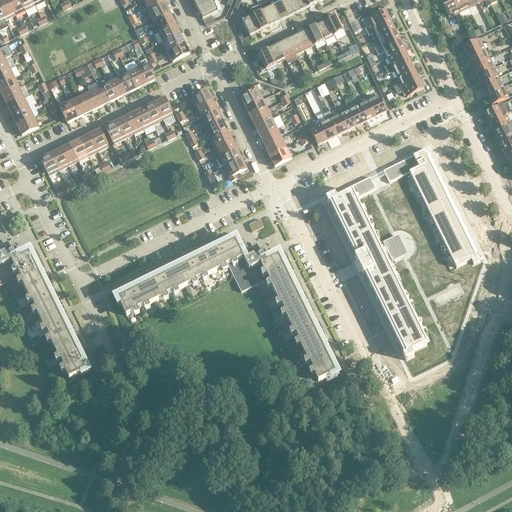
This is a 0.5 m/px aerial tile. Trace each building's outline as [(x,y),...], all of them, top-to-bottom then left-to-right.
[(15,17),(7,0),(6,0),(0,3),(0,10),(6,22),(15,17)] [(25,12),(19,0),(7,0),(15,17),(25,12)] [(35,7),(31,0),(19,0),(25,12),(35,7)] [(165,6),(162,0),(152,0),(143,4),(148,14),(165,6)] [(213,3),(211,0),(193,0),(193,1),(197,10),(213,3)] [(298,13),(291,0),(285,0),(281,2),(288,18),(298,13)] [(308,8),(303,0),(291,0),(298,13),(308,8)] [(317,4),(315,0),(303,0),(308,8),(317,4)] [(459,14),(451,0),(444,0),(440,2),(449,19),(459,14)] [(468,9),(463,0),(451,0),(459,14),(468,9)] [(478,5),(475,0),(463,0),(468,9),(478,5)] [(288,18),(281,2),(271,7),(279,23),(288,18)] [(218,13),(213,3),(197,10),(202,20),(210,16),(218,13)] [(170,15),(165,6),(148,14),(153,24),(170,15)] [(249,11),(252,17),(259,32),(269,27),(261,12),(259,7),(249,11)] [(279,23),(271,7),(261,12),(269,27),(279,23)] [(355,21),(350,10),(343,13),(349,24),(355,21)] [(368,20),(373,30),(390,22),(385,12),(368,20)] [(502,14),(497,17),(497,18),(501,26),(506,23),(502,14)] [(175,25),(170,15),(153,24),(158,33),(175,25)] [(210,16),(202,20),(206,27),(214,23),(210,16)] [(259,32),(252,17),(242,22),(249,37),(259,32)] [(336,17),(326,21),(334,37),(344,32),(341,25),(336,17)] [(334,37),(326,21),(317,26),(324,42),(334,37)] [(357,21),(350,25),(354,34),(361,31),(357,21)] [(395,31),(390,22),(373,30),(378,40),(395,31)] [(180,35),(175,25),(158,33),(162,43),(180,35)] [(324,42),(317,26),(307,31),(314,46),(324,42)] [(314,46),(307,31),(297,36),(305,51),(314,46)] [(399,41),(395,31),(378,40),(383,49),(399,41)] [(466,34),(458,38),(461,44),(469,40),(466,34)] [(184,44),(180,35),(162,43),(167,53),(184,44)] [(305,51),(297,36),(287,41),(295,56),(305,51)] [(484,50),(480,40),(463,48),(468,58),(484,50)] [(295,56),(287,41),(278,45),(285,61),(295,56)] [(404,51),(399,41),(383,49),(387,59),(404,51)] [(189,55),(184,44),(167,53),(172,63),(189,55)] [(285,61),(278,45),(268,50),(276,66),(285,61)] [(135,50),(134,50),(138,58),(143,55),(139,48),(135,50)] [(268,50),(258,55),(261,62),(257,64),(261,73),(276,66),(268,50)] [(489,60),(484,50),(468,58),(472,68),(489,60)] [(409,60),(404,51),(387,59),(392,69),(409,60)] [(255,52),(248,56),(251,63),(259,59),(255,52)] [(0,74),(10,70),(5,60),(0,62),(0,74)] [(414,70),(409,60),(392,69),(397,78),(414,70)] [(494,69),(489,60),(472,68),(477,77),(494,69)] [(156,81),(147,64),(137,69),(145,86),(156,81)] [(145,86),(137,69),(127,74),(136,91),(145,86)] [(499,79),(494,69),(477,77),(482,87),(499,79)] [(0,86),(15,79),(10,70),(0,74),(0,86)] [(418,80),(414,70),(397,78),(402,88),(418,80)] [(136,91),(127,74),(117,78),(126,95),(136,91)] [(340,77),(333,81),(337,88),(344,85),(340,77)] [(126,95),(117,78),(108,83),(116,100),(126,95)] [(20,89),(15,79),(0,86),(0,92),(3,97),(20,89)] [(503,89),(499,79),(482,87),(487,97),(503,89)] [(423,90),(418,80),(402,88),(407,98),(423,90)] [(333,81),(327,84),(330,91),(337,88),(333,81)] [(55,83),(48,86),(51,92),(58,88),(55,82),(55,83)] [(116,100),(108,83),(98,88),(107,105),(116,100)] [(324,86),(317,89),(322,99),(329,96),(324,86)] [(263,101),(256,87),(250,90),(252,93),(241,99),(246,109),(263,101)] [(107,105),(98,88),(88,93),(97,110),(107,105)] [(24,99),(20,89),(3,97),(7,107),(24,99)] [(508,99),(503,89),(487,97),(492,107),(508,99)] [(213,102),(208,92),(191,100),(196,111),(213,102)] [(97,110),(88,93),(79,97),(87,115),(97,110)] [(378,96),(368,101),(376,118),(386,113),(378,96)] [(87,115),(79,97),(69,102),(77,119),(87,115)] [(29,108),(24,99),(7,107),(12,117),(29,108)] [(173,116),(164,99),(154,104),(163,121),(173,116)] [(268,110),(263,101),(246,109),(251,119),(268,110)] [(376,118),(368,101),(358,106),(366,123),(376,118)] [(77,119),(69,102),(59,107),(67,124),(77,119)] [(218,112),(213,102),(196,111),(200,120),(218,112)] [(511,114),(506,103),(485,114),(490,124),(506,116),(511,114)] [(163,121),(154,104),(145,109),(153,126),(163,121)] [(366,123),(358,106),(348,111),(357,128),(366,123)] [(34,118),(29,108),(12,117),(17,127),(34,118)] [(153,126),(145,109),(135,114),(143,131),(153,126)] [(272,120),(268,110),(251,119),(255,128),(272,120)] [(357,128),(348,111),(339,116),(347,132),(357,128)] [(222,122),(218,112),(200,120),(205,130),(222,122)] [(143,131),(135,114),(125,119),(134,136),(143,131)] [(347,132),(339,116),(329,120),(337,137),(347,132)] [(511,126),(506,116),(490,124),(494,134),(511,126)] [(39,128),(34,118),(17,127),(22,137),(39,128)] [(134,136),(125,119),(115,123),(124,140),(134,136)] [(277,130),(272,120),(255,128),(260,138),(277,130)] [(337,137),(329,120),(319,125),(327,142),(337,137)] [(227,131),(222,122),(205,130),(210,140),(227,131)] [(124,140),(115,123),(105,128),(114,145),(124,140)] [(327,142),(319,125),(309,130),(317,147),(327,142)] [(511,137),(511,127),(511,126),(494,134),(499,143),(511,137)] [(282,139),(277,130),(260,138),(265,148),(282,139)] [(100,131),(89,136),(98,153),(108,148),(100,131)] [(232,141),(227,131),(210,140),(215,149),(232,141)] [(98,153),(89,136),(80,141),(88,158),(98,153)] [(511,149),(511,137),(499,143),(504,153),(511,149)] [(287,149),(282,139),(265,148),(270,158),(287,149)] [(88,158),(80,141),(70,146),(78,163),(88,158)] [(237,151),(232,141),(215,149),(219,159),(237,151)] [(78,163),(70,146),(60,150),(69,168),(78,163)] [(292,159),(287,149),(270,158),(275,168),(292,159)] [(69,168),(60,150),(51,155),(59,172),(69,168)] [(241,160),(237,151),(219,159),(224,169),(241,160)] [(427,151),(383,172),(389,184),(409,174),(456,269),(471,262),(473,266),(482,262),(479,257),(476,259),(427,158),(430,157),(427,151)] [(59,172),(51,155),(40,160),(49,177),(59,172)] [(246,171),(241,160),(224,169),(231,183),(237,180),(235,176),(246,171)] [(334,196),(325,201),(328,205),(331,204),(358,257),(354,259),(363,277),(366,275),(406,355),(402,357),(405,362),(413,358),(411,353),(426,346),(386,264),(391,262),(392,263),(400,258),(392,240),(383,245),(378,248),(355,201),(376,191),(370,179),(334,196)] [(255,223),(248,226),(253,238),(260,234),(255,223)] [(235,242),(231,234),(213,244),(215,248),(213,249),(213,248),(210,249),(211,250),(197,257),(197,256),(194,257),(195,258),(193,259),(191,254),(183,258),(186,263),(184,263),(183,263),(181,264),(181,265),(168,271),(168,270),(165,272),(166,272),(164,273),(162,269),(154,272),(157,277),(155,278),(154,277),(152,278),(152,279),(139,285),(136,286),(136,287),(135,287),(133,283),(125,287),(127,291),(126,292),(125,291),(123,292),(123,293),(114,298),(118,307),(120,306),(126,317),(133,313),(133,312),(148,305),(148,306),(162,299),(162,298),(177,290),(178,291),(192,284),(191,283),(202,278),(206,276),(207,277),(211,275),(213,274),(221,270),(220,269),(227,266),(234,279),(241,294),(269,280),(272,287),(271,287),(278,302),(279,301),(283,309),(287,316),(286,317),(292,331),(294,330),(301,345),(300,346),(303,353),(307,360),(308,359),(315,374),(314,375),(318,382),(329,377),(330,379),(339,375),(334,365),(335,365),(334,362),(333,363),(332,361),(337,359),(333,352),(329,354),(328,352),(329,352),(328,349),(327,350),(320,336),(321,336),(320,333),(319,334),(318,332),(323,330),(319,322),(314,325),(314,323),(315,323),(313,320),(312,320),(306,307),(307,307),(305,304),(305,305),(304,303),(308,301),(305,293),(300,296),(299,294),(300,293),(299,291),(298,291),(291,278),(292,277),(291,275),(290,275),(289,274),(294,271),(285,253),(280,255),(279,252),(264,260),(257,245),(248,249),(243,239),(235,242)] [(0,286),(20,277),(23,284),(22,284),(29,299),(30,298),(38,313),(36,314),(43,328),(44,327),(52,343),(51,343),(58,357),(59,356),(66,372),(65,372),(69,380),(80,374),(81,377),(90,372),(85,363),(86,362),(85,360),(84,360),(83,358),(88,356),(84,349),(80,351),(79,349),(80,349),(78,346),(78,347),(71,333),(72,333),(71,331),(70,331),(69,329),(74,327),(70,320),(65,322),(65,320),(64,317),(63,318),(57,304),(58,304),(56,301),(56,302),(55,300),(59,298),(56,291),(51,293),(50,291),(51,291),(50,288),(49,289),(42,275),(43,275),(42,272),(41,272),(40,271),(45,269),(36,250),(16,259),(8,242),(0,246),(0,286)]
